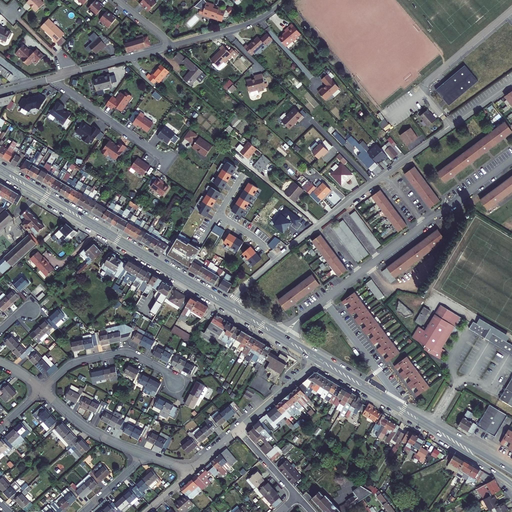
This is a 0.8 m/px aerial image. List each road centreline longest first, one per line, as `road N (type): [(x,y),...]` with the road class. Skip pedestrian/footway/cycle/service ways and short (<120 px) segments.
road 1 (residential): [(230,304),(304,236),(511,85)]
road 2 (secondary): [(230,304),(0,166)]
road 3 (secondary): [(0,173),(227,308)]
road 4 (residential): [(323,300),(511,158)]
road 5 (residential): [(42,389),(72,363),(118,352),(163,369),(174,384)]
road 6 (secondary): [(389,405),(511,483)]
road 7 (secondary): [(511,470),(392,400)]
road 8 (residential): [(57,76),(165,158)]
road 9 (residential): [(323,300),(392,400)]
